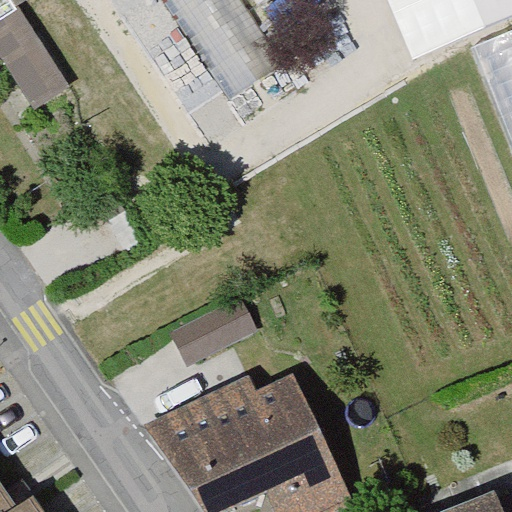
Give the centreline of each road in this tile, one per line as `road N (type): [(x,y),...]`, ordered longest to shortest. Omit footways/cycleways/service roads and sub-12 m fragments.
road 1 (track): [(93,0),(225,225),(41,338)]
road 2 (residential): [(0,280),(163,511)]
